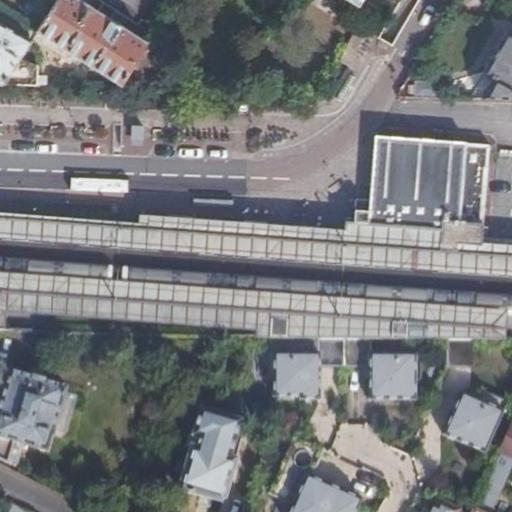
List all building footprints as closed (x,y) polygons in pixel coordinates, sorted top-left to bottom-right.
[(111,80),(120,85),(124,78),(146,42),(80,0),(55,0),(51,7),(35,31),(91,67),(111,80)] [(0,86),(37,87),(37,69),(18,58),(27,44),(29,41),(0,24),(0,86)] [(480,98),(511,98),(511,35),(505,31),(483,71),(492,76),(480,98)] [(146,42),(124,78),(135,85),(143,85),(155,66),(154,58),(163,42),(150,34),(146,42)] [(253,56),(233,89),(252,89),(267,64),(253,56)] [(295,95),(295,103),(313,104),(313,96),(295,95)] [(147,128),(132,128),(132,138),(147,139),(147,128)] [(488,144),(374,134),(370,179),(366,221),(344,219),(342,229),(139,212),(138,221),(413,242),(511,249),(511,242),(481,240),(482,226),(488,144)] [(481,240),(511,242),(511,237),(509,238),(487,236),(487,226),(482,226),(481,240)] [(293,245),(293,256),(346,260),(347,245),(306,242),(306,246),(293,245)] [(369,347),(340,344),(338,369),(363,372),(364,401),(414,405),(410,361),(369,358),(369,347)] [(444,366),(470,369),(472,348),(446,346),(444,366)] [(321,353),(261,352),(257,408),(321,407),(321,353)] [(16,443),(27,446),(47,450),(52,435),(54,435),(67,388),(8,373),(0,405),(0,459),(10,464),(16,443)] [(496,417),(453,399),(433,441),(476,461),(496,417)] [(194,409),(175,490),(223,503),(242,421),(194,409)] [(511,428),(502,450),(511,454),(511,428)] [(290,439),(266,495),(290,509),(288,511),(351,511),(354,507),(312,486),(324,454),(290,439)] [(21,469),(27,446),(16,443),(10,464),(21,469)] [(493,461),(475,502),(492,510),(510,468),(493,461)] [(456,511),(437,503),(433,511),(456,511)]
